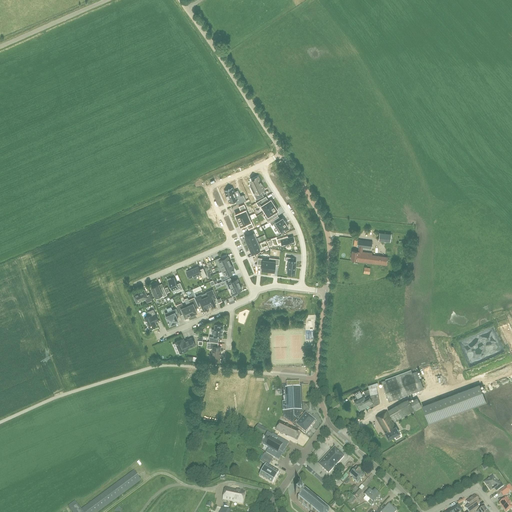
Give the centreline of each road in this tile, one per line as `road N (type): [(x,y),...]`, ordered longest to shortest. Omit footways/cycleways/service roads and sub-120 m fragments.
road 1 (tertiary): [(281,152),(180,0)]
road 2 (tertiary): [(326,292),(326,227),(281,152)]
road 3 (residential): [(301,289),(300,234),(260,165)]
road 4 (tertiary): [(328,423),(316,378),(326,292)]
road 5 (tertiary): [(419,511),(328,423)]
